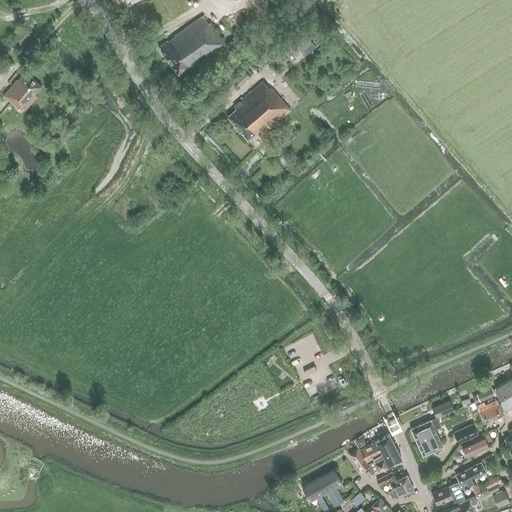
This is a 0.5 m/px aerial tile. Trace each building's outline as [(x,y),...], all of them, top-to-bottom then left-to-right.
[(190,69),(225,44),(210,23),(208,24),(203,16),(159,47),(178,74),(189,67),(190,69)] [(308,37),(306,35),(295,44),(300,51),(311,42),(310,40),(312,38),(310,35),(308,37)] [(234,53),(244,45),(238,37),(228,44),(234,53)] [(243,69),(231,79),(238,87),(250,76),(243,69)] [(35,94),(42,86),(25,72),(18,80),(17,79),(4,95),(17,106),(18,105),(25,111),(37,96),(35,94)] [(260,136),(291,110),(271,88),(270,89),(263,81),(234,106),(236,109),(227,116),(248,140),(257,132),(260,136)] [(505,409),(511,404),(511,378),(495,388),(505,409)] [(477,394),(473,396),(476,403),(480,401),(495,395),(492,388),(477,394)] [(432,408),(436,417),(454,409),(450,400),(432,408)] [(497,400),(487,404),(488,408),(487,408),(490,414),(492,412),(495,418),(503,414),(497,400)] [(488,408),(487,404),(485,405),(483,403),(477,405),(478,408),(484,422),(495,418),(492,412),(490,414),(487,408),(488,408)] [(436,417),(411,428),(418,443),(429,438),(427,433),(435,429),(441,427),(436,417)] [(477,435),(472,423),(452,431),(457,443),(477,435)] [(429,438),(418,443),(423,455),(443,446),(435,429),(427,433),(429,438)] [(491,440),(488,433),(462,445),(467,457),(476,453),(475,452),(489,446),(487,442),(491,440)] [(376,441),(384,456),(373,462),(369,465),(371,467),(374,472),(388,465),(402,458),(389,434),(376,441)] [(367,461),(369,465),(373,462),(384,456),(376,441),(359,450),(367,461)] [(357,449),(349,454),(363,473),(365,471),(371,467),(369,465),(367,461),(367,462),(357,449)] [(474,478),(486,472),(481,462),(465,470),(456,475),(461,485),(467,482),(469,485),(476,482),(474,478)] [(371,467),(365,471),(369,476),(374,472),(371,467)] [(324,475),(339,504),(344,501),(335,486),(341,482),(334,469),(324,475)] [(391,481),(392,483),(396,481),(396,480),(394,477),(392,472),(377,480),(379,485),(390,479),(391,481)] [(313,481),(321,494),(326,490),(335,506),(339,504),(324,475),(313,481)] [(403,495),(414,490),(407,475),(396,480),(396,481),(392,483),(390,484),(393,489),(388,492),(392,498),(397,497),(402,495),(403,495)] [(499,482),(496,477),(484,483),(487,488),(496,484),(499,482)] [(329,509),(321,494),(313,481),(303,486),(310,499),(316,496),(319,501),(325,511),(329,509)] [(465,500),(465,499),(458,482),(432,492),(433,494),(432,495),(434,498),(435,499),(437,504),(452,498),(455,504),(465,500)] [(496,484),(487,488),(490,493),(499,489),(496,484)] [(504,490),(492,495),(497,507),(509,502),(504,490)] [(465,499),(465,500),(466,501),(440,511),(468,511),(473,510),(471,505),(477,503),(474,496),(465,499)] [(364,511),(389,511),(391,511),(380,498),(372,505),(366,511),(364,511)]
